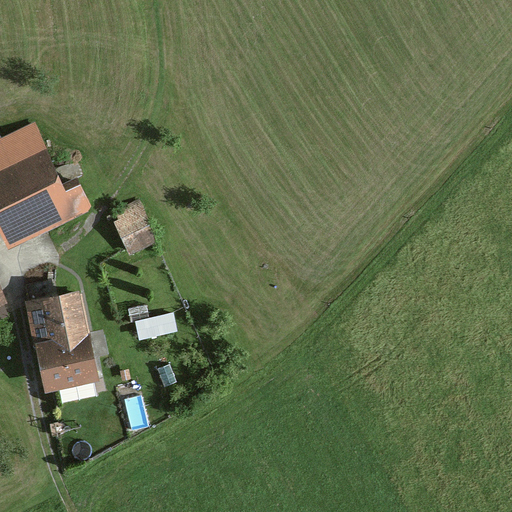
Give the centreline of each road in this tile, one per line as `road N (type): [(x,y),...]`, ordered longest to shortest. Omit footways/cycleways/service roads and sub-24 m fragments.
road 1 (track): [(511,116),(329,322),(255,384),(103,476),(87,511)]
road 2 (track): [(155,0),(163,70),(144,145),(89,225),(7,278)]
road 3 (track): [(0,258),(42,429),(74,511)]
